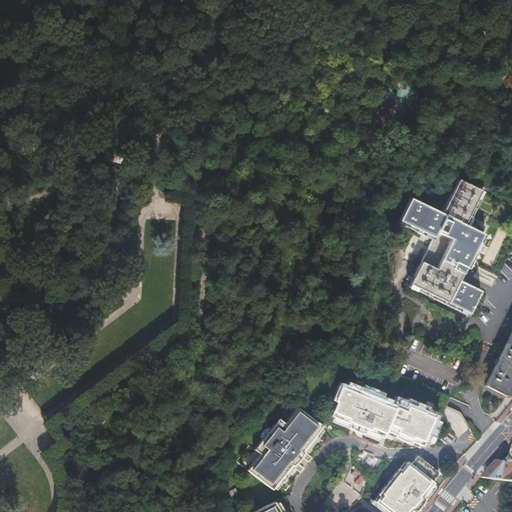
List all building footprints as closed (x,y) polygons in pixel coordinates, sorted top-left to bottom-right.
[(459,281),(465,268),(482,234),(467,226),(464,225),(481,191),(458,180),(441,213),(411,198),(400,220),(434,237),(432,240),(410,284),(469,314),(481,292),(459,281)] [(484,193),(481,191),(464,225),(467,226),(484,193)] [(399,223),(432,240),(434,237),(400,220),(399,223)] [(482,234),(465,268),(468,270),(485,236),(482,234)] [(467,317),(469,314),(410,284),(408,288),(467,317)] [(493,366),(496,366),(486,388),(506,397),(511,385),(511,332),(498,361),(496,360),(493,366)] [(385,430),(395,434),(396,435),(395,437),(399,440),(404,442),(409,443),(410,443),(411,441),(412,442),(420,445),(422,446),(425,438),(432,422),(435,416),(424,411),(425,409),(409,402),(408,405),(397,400),(395,405),(394,409),(382,404),(383,400),(379,398),(363,392),(360,390),(358,393),(346,388),(339,385),(333,400),(337,402),(331,416),(334,418),(348,423),(349,424),(348,427),(352,430),(356,432),(361,433),(364,434),(366,430),(367,431),(380,437),(382,438),(384,433),(385,430)] [(347,385),(346,388),(358,393),(360,390),(347,385)] [(363,392),(379,398),(381,396),(376,393),(371,390),(366,389),(364,389),(363,392)] [(394,409),(395,405),(383,400),(382,404),(394,409)] [(304,448),(320,428),(321,426),(297,407),(285,423),(279,419),(270,429),(263,439),(254,450),(260,454),(248,471),(272,490),(273,487),(289,468),(291,465),(292,466),(296,462),(300,458),(302,453),(303,452),(302,451),(304,448)] [(346,428),(348,423),(334,418),(332,422),(346,428)] [(432,422),(425,438),(428,439),(431,435),(433,430),(435,425),(435,423),(432,422)] [(263,439),(270,429),(268,427),(265,429),(263,431),(262,433),(260,436),(260,437),(263,439)] [(323,430),(320,428),(304,448),(308,450),(323,430)] [(380,437),(367,431),(365,436),(378,441),(380,437)] [(423,497),(432,485),(434,483),(433,482),(439,474),(417,457),(411,465),(407,463),(406,464),(401,471),(399,469),(379,495),(380,497),(377,501),(376,502),(388,511),(411,511),(412,511),(413,511),(415,511),(418,509),(422,505),(425,500),(422,498),(423,497)] [(489,472),(482,480),(511,483),(511,473),(511,474),(511,469),(511,463),(509,463),(507,463),(498,462),(489,472)] [(289,468),(273,487),(277,490),(292,470),(289,468)] [(435,488),(432,485),(423,497),(426,499),(435,488)] [(279,511),(275,505),(274,502),(255,511),(279,511)]
